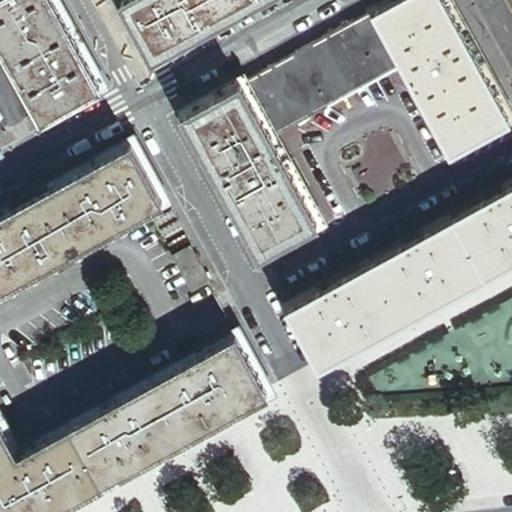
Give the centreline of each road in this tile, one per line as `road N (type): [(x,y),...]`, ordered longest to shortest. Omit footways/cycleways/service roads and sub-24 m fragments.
road 1 (residential): [(149,95),(296,375)]
road 2 (residential): [(322,0),(149,95)]
road 3 (residential): [(149,95),(0,175)]
road 4 (residential): [(296,375),(360,511)]
